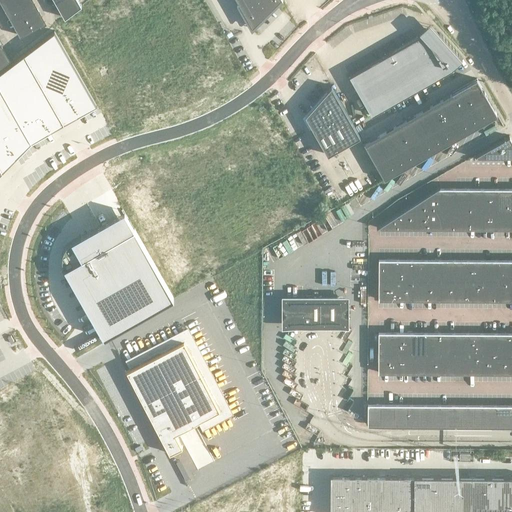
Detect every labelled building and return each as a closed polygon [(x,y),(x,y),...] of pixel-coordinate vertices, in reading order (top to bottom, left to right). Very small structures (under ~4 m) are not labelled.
[(31,0),(0,0),(20,35),(40,24),(41,25),(40,24),(44,22),(31,0)] [(54,0),(64,18),(81,5),(78,0),(54,0)] [(236,0),(238,3),(237,4),(245,19),(247,18),(252,27),(269,9),(270,11),(281,0),(236,0)] [(418,31),(421,34),(349,76),(371,115),(455,67),(454,65),(461,58),(458,54),(455,51),(455,50),(455,51),(452,47),(451,47),(449,44),(448,43),(445,40),(446,40),(445,40),(442,37),(442,36),(429,22),(418,31)] [(96,105),(54,30),(54,31),(24,53),(61,118),(76,109),(78,114),(78,115),(82,113),(81,113),(93,106),(96,105)] [(0,66),(10,59),(9,58),(8,59),(0,44),(0,66)] [(61,118),(24,53),(0,71),(0,86),(31,141),(45,133),(46,133),(49,131),(48,131),(45,127),(61,118)] [(497,115),(476,78),(451,92),(452,94),(365,144),(364,142),(363,142),(384,179),(497,115)] [(31,141),(0,86),(0,159),(14,151),(16,156),(15,156),(16,157),(19,154),(31,141)] [(331,86),(305,115),(327,155),(360,136),(331,86)] [(283,135),(262,147),(278,174),(292,198),(312,186),(283,135)] [(509,136),(473,156),(473,157),(476,155),(477,157),(500,157),(505,155),(506,157),(511,157),(511,141),(509,137),(509,136)] [(278,174),(260,183),(288,233),(326,211),(312,186),(292,198),(278,174)] [(211,176),(193,186),(236,263),(254,253),(225,203),(226,203),(211,176)] [(260,183),(243,193),(271,243),(288,233),(260,183)] [(439,186),(427,194),(376,227),(377,228),(378,227),(378,228),(511,229),(511,187),(439,187),(440,187),(439,186)] [(226,203),(225,203),(254,253),(271,243),(243,193),(226,203)] [(62,256),(62,257),(62,259),(62,261),(62,263),(63,265),(63,266),(64,268),(104,337),(208,278),(169,209),(134,229),(124,211),(72,240),(71,241),(69,242),(68,243),(66,245),(65,246),(64,247),(64,249),(63,250),(62,252),(62,253),(62,254),(62,256)] [(511,259),(378,259),(378,260),(378,300),(511,300),(511,259)] [(342,301),(287,301),(287,325),(293,325),(293,319),(296,319),(296,322),(342,322),(342,301)] [(511,331),(378,331),(378,372),(511,372),(511,331)] [(184,340),(126,370),(169,453),(182,446),(170,422),(191,411),(196,421),(219,409),(184,340)] [(14,383),(0,390),(0,494),(66,460),(14,383)] [(511,403),(367,403),(367,424),(511,424),(511,403)] [(231,511),(301,511),(302,461),(290,461),(228,493),(231,511)] [(511,511),(511,475),(330,475),(329,511),(511,511)]
